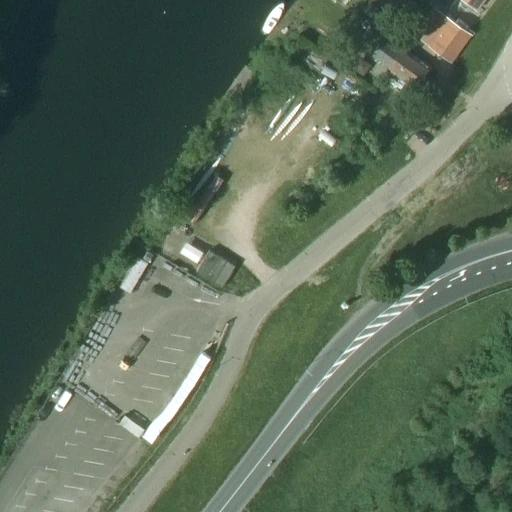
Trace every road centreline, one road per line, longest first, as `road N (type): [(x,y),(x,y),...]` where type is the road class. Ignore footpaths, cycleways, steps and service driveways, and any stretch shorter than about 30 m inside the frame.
road 1 (unclassified): [(129,511),(216,397),(263,293),(511,86)]
road 2 (secondary): [(511,240),(418,276),(377,304),(297,395),(283,427)]
road 3 (secondary): [(283,427),(367,349),(432,304),(511,270)]
